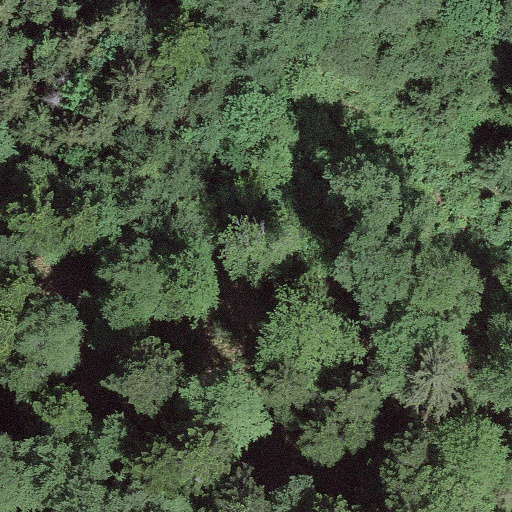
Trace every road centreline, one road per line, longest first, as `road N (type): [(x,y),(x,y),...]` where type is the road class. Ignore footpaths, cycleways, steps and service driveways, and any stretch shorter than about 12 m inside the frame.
road 1 (track): [(164,0),(323,62),(387,108),(511,247)]
road 2 (track): [(0,444),(95,475),(155,511)]
